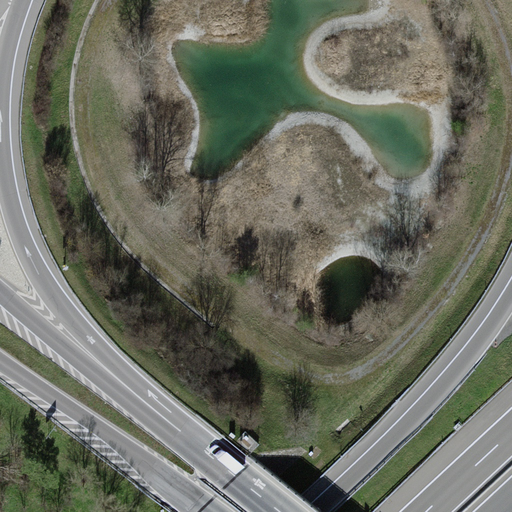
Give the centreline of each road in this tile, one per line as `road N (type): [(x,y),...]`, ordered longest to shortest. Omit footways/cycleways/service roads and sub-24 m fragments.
road 1 (track): [(110,0),(92,29),(82,87),(84,149),(102,198),(128,241),(192,299),(296,372),(351,375),(400,342),(471,249),(494,199)]
road 2 (motorway): [(177,429),(62,308),(24,241),(0,112),(21,0)]
road 3 (motorway): [(511,290),(446,377),(309,511)]
road 4 (secondary): [(0,362),(205,511)]
road 5 (secondary): [(177,429),(0,294)]
road 6 (track): [(509,146),(511,88),(480,0)]
road 7 (secondary): [(277,511),(177,429)]
road 8 (motorway): [(511,430),(424,511)]
